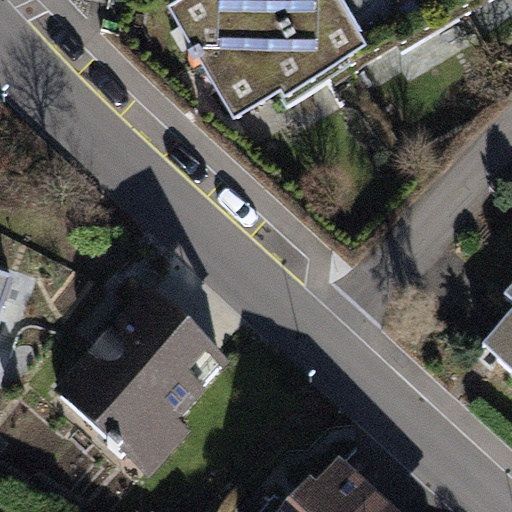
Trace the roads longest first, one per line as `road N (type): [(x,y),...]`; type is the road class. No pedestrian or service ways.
road 1 (residential): [(324,345),(0,47)]
road 2 (residential): [(324,345),(511,145)]
road 3 (residential): [(500,511),(324,345)]
